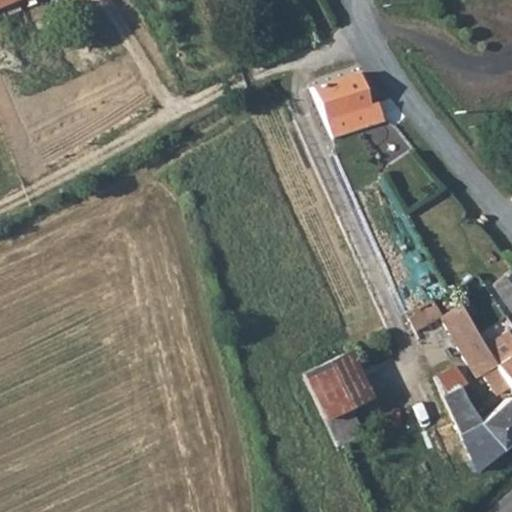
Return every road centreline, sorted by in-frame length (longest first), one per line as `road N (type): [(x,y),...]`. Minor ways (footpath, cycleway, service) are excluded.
road 1 (track): [(0,205),(124,133),(246,79),(304,63)]
road 2 (unclassified): [(352,0),(357,27),(456,166),(511,229)]
